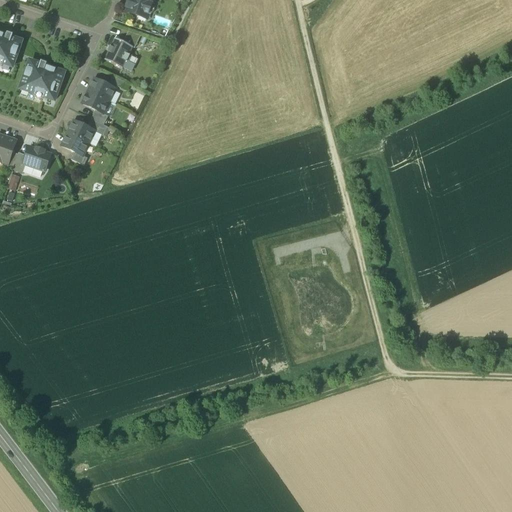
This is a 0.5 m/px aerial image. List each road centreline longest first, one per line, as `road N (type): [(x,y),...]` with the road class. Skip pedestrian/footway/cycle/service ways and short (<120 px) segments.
road 1 (track): [(511,378),(389,375),(296,0)]
road 2 (track): [(389,375),(141,447)]
road 3 (residential): [(0,120),(50,129),(96,39)]
